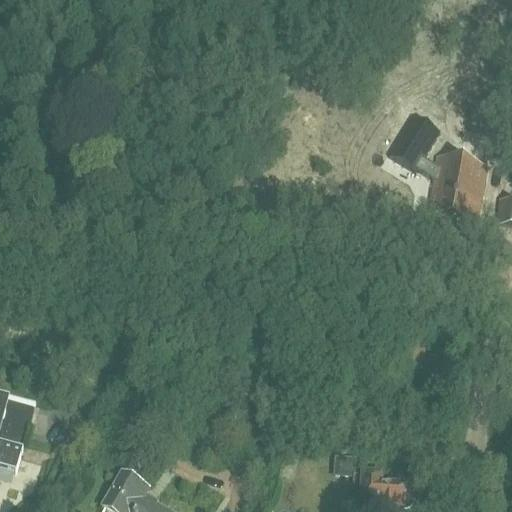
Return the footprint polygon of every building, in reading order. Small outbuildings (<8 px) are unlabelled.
[(511,77),(506,75),(501,86),(508,89),(511,79),(511,77)] [(419,117),(392,157),(418,175),(420,172),(436,183),(429,216),(477,226),(489,172),(441,161),(440,169),(428,161),(445,135),(419,117)] [(511,203),(500,202),(497,226),(511,227),(511,203)] [(0,432),(10,398),(0,395),(0,471),(16,476),(23,451),(0,445),(0,432)] [(297,435),(292,450),(299,452),(303,454),(309,437),(297,433),(297,435)] [(380,479),(359,477),(360,462),(336,461),(335,477),(353,478),(352,501),(362,501),(361,511),(398,511),(404,511),(404,509),(405,509),(407,509),(408,509),(410,508),(411,507),(413,505),(414,503),(414,502),(414,501),(414,499),(414,498),(414,496),(413,495),(412,493),(411,492),(410,491),(408,491),(407,490),(406,490),(379,488),(380,479)]
